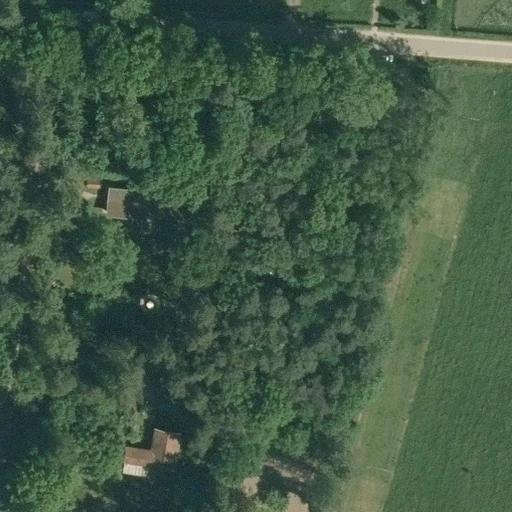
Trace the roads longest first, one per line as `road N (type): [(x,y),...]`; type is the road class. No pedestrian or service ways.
road 1 (unclassified): [(511,53),(0,8)]
road 2 (unknown): [(405,44),(368,291),(314,511)]
